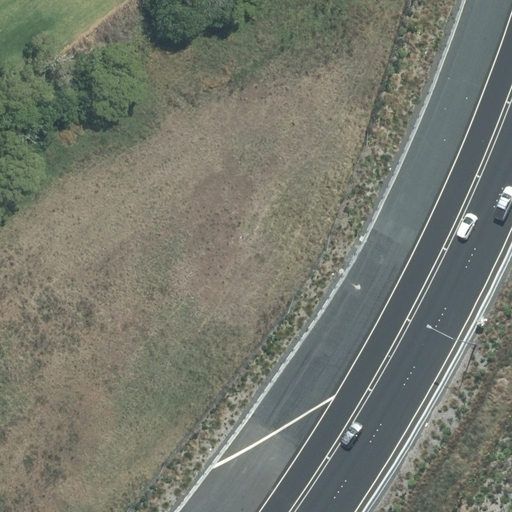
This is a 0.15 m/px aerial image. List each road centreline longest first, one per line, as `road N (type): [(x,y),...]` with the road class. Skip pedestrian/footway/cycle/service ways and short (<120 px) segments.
road 1 (track): [(381,0),(359,92),(208,347),(135,400)]
road 2 (motorway): [(328,511),(463,294),(511,174)]
